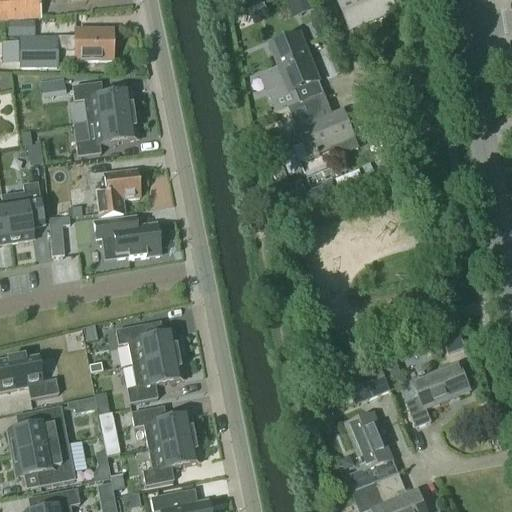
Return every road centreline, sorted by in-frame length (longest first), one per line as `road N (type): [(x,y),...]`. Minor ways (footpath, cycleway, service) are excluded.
road 1 (residential): [(204,272),(148,0)]
road 2 (residential): [(251,511),(204,272)]
road 3 (residential): [(509,261),(469,54)]
road 4 (residential): [(0,307),(204,272)]
road 5 (residential): [(342,79),(469,54)]
